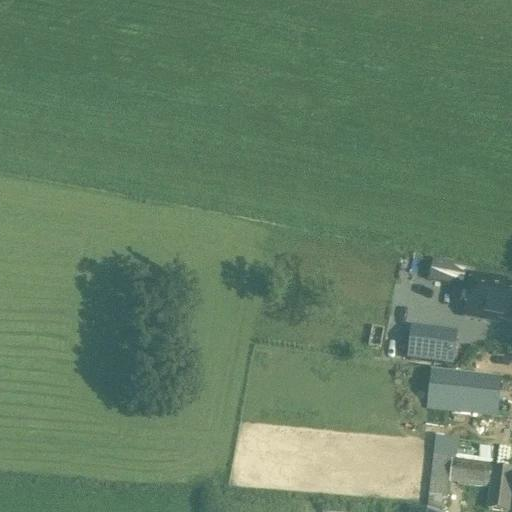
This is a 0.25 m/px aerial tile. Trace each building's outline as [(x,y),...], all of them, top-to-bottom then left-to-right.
[(464,317),(488,322),(489,318),(511,322),(511,289),(495,286),(495,283),(472,278),(464,317)] [(413,330),(408,364),(451,369),(456,336),(413,330)] [(433,373),(428,413),(501,421),(504,379),(433,373)] [(462,454),(463,436),(427,433),(425,451),(462,454)] [(483,466),(487,446),(465,442),(461,462),(483,466)] [(449,486),(488,490),(491,470),(451,465),(449,486)] [(511,472),(491,470),(488,490),(486,509),(507,511),(511,478),(511,472)] [(442,500),(428,499),(427,504),(427,510),(441,511),(442,500)]
